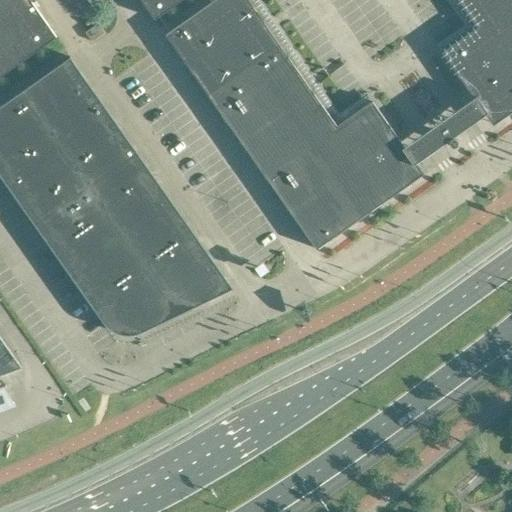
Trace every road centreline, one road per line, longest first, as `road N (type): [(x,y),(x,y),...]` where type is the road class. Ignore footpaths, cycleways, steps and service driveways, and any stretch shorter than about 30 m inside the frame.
road 1 (secondary): [(511,261),(287,420),(128,511)]
road 2 (secondary): [(261,511),(511,332)]
